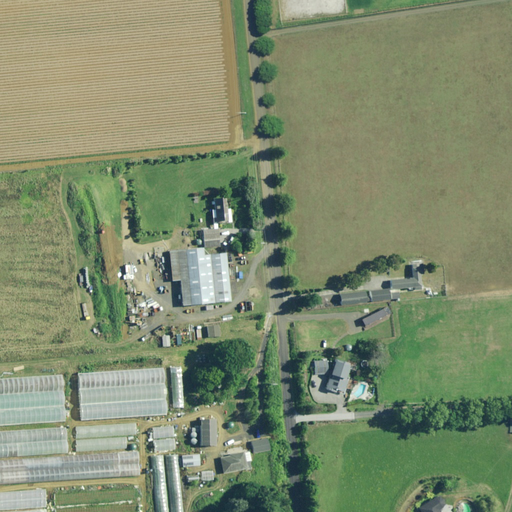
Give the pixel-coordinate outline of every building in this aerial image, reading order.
[(216,222),(230,221),(230,209),(227,209),(226,197),(214,198),(214,210),(211,211),(213,229),(203,230),(204,248),(219,247),(218,229),(217,229),(216,222)] [(202,255),(201,248),(168,251),(171,281),(179,280),(182,306),(229,301),(224,253),(202,255)] [(420,290),(418,267),(414,267),(414,265),(410,265),(411,278),(389,280),(390,289),(414,287),(414,291),(420,290)] [(397,298),(396,292),(389,293),(388,289),(368,291),(370,302),(397,298)] [(365,302),(364,292),(338,295),(340,305),(365,302)] [(218,336),(217,325),(206,327),(207,337),(218,336)] [(348,364),(334,360),(324,389),(334,393),(335,390),(342,392),(346,379),(343,378),(348,364)] [(327,374),(327,361),(315,361),(314,374),(327,374)] [(77,373),(80,421),(166,415),(163,367),(77,373)] [(183,407),(180,367),(170,368),(173,408),(183,407)] [(0,379),(0,425),(64,421),(61,375),(0,379)] [(214,445),(214,420),(199,420),(199,446),(214,445)] [(152,440),(172,438),(171,425),(151,427),(152,440)] [(0,431),(0,459),(66,456),(64,428),(0,431)] [(172,438),(152,440),(153,451),(173,449),(172,438)] [(268,450),(266,439),(251,442),(253,453),(268,450)] [(66,456),(0,459),(0,485),(138,476),(136,451),(66,456)] [(250,460),(248,451),(228,455),(229,457),(219,458),(222,473),(245,469),(244,462),(250,460)] [(166,455),(170,511),(181,511),(177,454),(166,455)] [(168,511),(164,455),(151,456),(155,511),(168,511)] [(199,465),(198,455),(181,456),(182,467),(199,465)] [(212,480),(212,471),(201,471),(201,480),(212,480)] [(439,511),(440,511),(447,507),(438,494),(419,508),(421,511),(439,511)]
